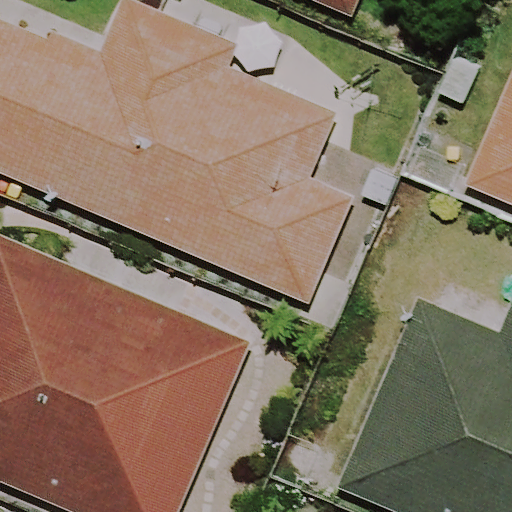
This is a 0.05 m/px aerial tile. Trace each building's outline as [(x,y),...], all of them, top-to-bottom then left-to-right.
[(239,46),(129,0),(122,0),(100,52),(52,32),(49,39),(0,19),(0,174),(307,303),(353,195),(310,177),(337,112),(229,67),(239,46)] [(311,0),(354,18),(361,0),(311,0)] [(511,72),(464,182),(511,203),(511,72)] [(179,511),(253,339),(0,233),(0,482),(70,511),(179,511)] [(511,511),(511,301),(500,331),(419,297),(338,488),(394,511),(511,511)]
